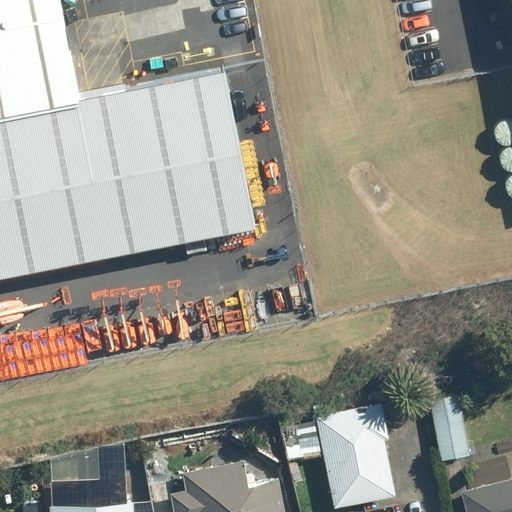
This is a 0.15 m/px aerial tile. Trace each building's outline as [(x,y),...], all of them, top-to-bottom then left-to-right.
[(0,0),(0,273),(258,222),(226,67),(82,95),(62,0),(0,0)] [(497,138),(499,141),(502,143),(506,144),(509,144),(511,143),(511,122),(507,122),(503,122),(500,124),(497,127),(496,130),(496,134),(497,138)] [(502,164),(504,167),(507,169),(511,171),(511,170),(511,147),(508,148),(505,150),(503,153),(501,157),(501,160),(502,164)] [(457,390),(427,397),(440,459),(471,452),(457,390)] [(381,402),(315,415),(333,505),(394,493),(383,437),(388,436),(381,402)] [(172,511),(285,511),(277,475),(249,481),(244,456),(179,470),(183,487),(168,490),(172,511)] [(511,511),(511,472),(462,485),(469,511),(511,511)] [(133,511),(132,497),(50,502),(50,511),(133,511)]
